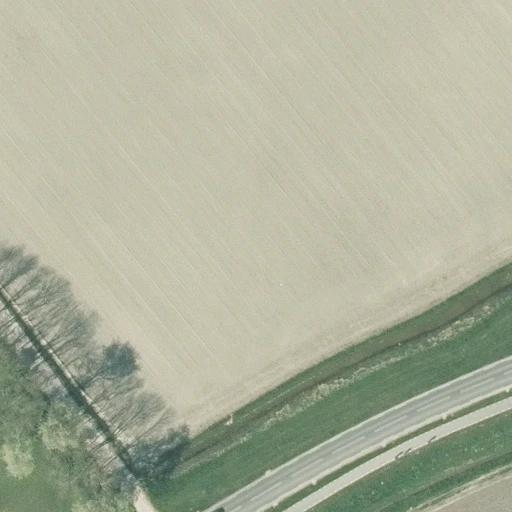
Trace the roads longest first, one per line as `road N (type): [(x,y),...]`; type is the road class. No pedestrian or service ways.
road 1 (primary): [(229,511),(364,436),(511,370)]
road 2 (track): [(143,511),(0,331)]
